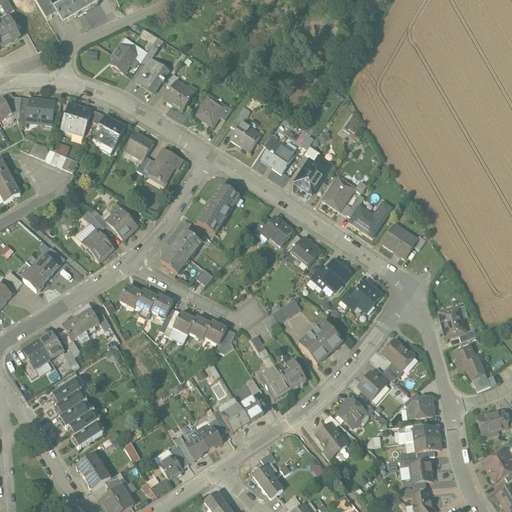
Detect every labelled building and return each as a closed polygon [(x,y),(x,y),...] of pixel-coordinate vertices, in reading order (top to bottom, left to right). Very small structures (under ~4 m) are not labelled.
[(0,3),(5,14),(13,10),(7,0),(3,0),(0,2),(0,3)] [(33,0),(46,21),(57,15),(53,9),(47,0),(33,0)] [(67,0),(53,9),(57,15),(63,26),(99,4),(96,0),(67,0)] [(0,47),(1,49),(20,39),(18,35),(15,29),(14,29),(9,19),(8,19),(9,22),(0,26),(0,47)] [(158,41),(145,32),(141,38),(154,47),(158,41)] [(126,40),(121,48),(136,59),(135,60),(142,65),(148,55),(126,40)] [(136,59),(121,48),(112,60),(115,62),(112,67),(124,76),(135,60),(136,59)] [(148,55),(142,65),(147,68),(151,62),(151,63),(151,62),(152,63),(159,53),(153,48),(148,55)] [(88,51),(86,61),(96,62),(98,53),(88,51)] [(152,63),(151,62),(151,63),(151,62),(147,68),(136,83),(154,96),(169,74),(152,63)] [(174,78),(166,88),(171,92),(177,84),(179,81),(174,78)] [(177,84),(171,92),(164,102),(182,114),(195,97),(177,84)] [(218,105),(209,99),(208,98),(194,118),(203,123),(213,129),(219,120),(225,112),(224,112),(218,108),(219,105),(218,105)] [(10,99),(2,103),(9,115),(8,116),(9,117),(17,112),(19,100),(10,99)] [(0,100),(0,121),(3,120),(2,119),(8,116),(9,115),(2,103),(0,100)] [(19,100),(17,112),(16,124),(23,125),(24,120),(26,101),(19,100)] [(26,100),(26,101),(24,120),(35,121),(34,125),(49,127),(53,103),(26,100)] [(61,121),(64,122),(61,132),(74,136),(74,134),(81,136),(80,138),(81,138),(86,122),(90,112),(67,105),(61,121)] [(232,113),(226,109),(224,112),(225,112),(219,120),(224,124),(232,113)] [(97,114),(90,112),(86,122),(92,124),(97,114)] [(103,117),(97,114),(92,124),(98,127),(103,118),(103,117)] [(239,117),(231,129),(236,133),(242,125),(244,121),(239,117)] [(113,124),(103,118),(98,127),(96,131),(98,132),(93,140),(111,150),(122,130),(112,125),(113,124)] [(260,138),(242,125),(236,133),(230,142),(249,155),(260,138)] [(124,150),(142,160),(143,158),(151,144),(134,134),(124,150)] [(316,140),(320,146),(329,141),(325,134),(316,140)] [(271,138),(263,149),(268,152),(275,143),(275,144),(277,141),(271,138)] [(311,138),(304,147),(308,150),(315,141),(311,138)] [(18,151),(26,155),(31,144),(22,140),(18,151)] [(57,151),(67,156),(71,148),(61,143),(57,151)] [(293,159),(281,151),(283,149),(275,144),(275,143),(268,152),(262,161),(273,168),(272,171),(281,177),(293,159)] [(31,144),(26,155),(31,157),(36,146),(31,144)] [(36,146),(31,157),(37,160),(42,149),(36,146)] [(295,151),(288,146),(283,149),(281,151),(293,159),(294,157),(293,156),(295,151)] [(42,149),(37,160),(42,162),(47,151),(42,149)] [(47,151),(42,162),(47,165),(52,154),(47,151)] [(181,162),(162,151),(153,165),(147,175),(162,184),(172,168),(176,170),(181,162)] [(52,154),(47,165),(53,167),(58,156),(52,154)] [(58,156),(53,167),(59,170),(63,159),(58,156)] [(148,162),(143,158),(142,160),(134,174),(139,177),(142,172),(148,162)] [(304,158),(297,169),(302,173),(309,162),(304,158)] [(63,159),(59,170),(64,172),(69,161),(63,159)] [(314,165),(309,162),(302,173),(293,185),(312,197),(327,174),(326,173),(329,167),(331,169),(332,168),(318,159),(314,165)] [(69,161),(64,172),(70,174),(74,163),(69,161)] [(153,165),(148,162),(142,172),(147,175),(153,165)] [(0,174),(0,190),(11,185),(4,173),(0,174)] [(352,190),(337,180),(322,203),(339,214),(343,208),(341,207),(352,190)] [(11,185),(0,190),(0,202),(2,205),(17,197),(11,185)] [(366,188),(361,185),(356,193),(360,196),(366,188)] [(219,188),(194,225),(210,236),(216,228),(218,230),(232,208),(230,206),(235,198),(219,188)] [(351,210),(346,218),(351,221),(359,209),(364,201),(359,198),(351,210)] [(373,218),(359,209),(351,221),(349,224),(372,240),(391,211),(382,205),(373,218)] [(351,210),(346,207),(341,216),(345,219),(346,218),(351,210)] [(117,211),(103,225),(106,227),(120,243),(135,230),(117,211)] [(103,225),(95,216),(91,220),(93,223),(101,231),(106,227),(103,225)] [(268,225),(259,236),(261,234),(278,248),(278,249),(291,234),(291,233),(290,234),(274,220),(274,219),(268,225)] [(263,221),(254,232),(259,236),(268,225),(263,221)] [(101,231),(93,223),(89,227),(94,233),(96,236),(101,231)] [(417,243),(408,237),(406,240),(392,231),(382,247),(405,262),(413,249),(418,243),(417,243)] [(96,236),(94,233),(79,246),(97,265),(111,252),(96,236)] [(199,246),(183,233),(171,249),(187,261),(199,246)] [(296,238),(287,248),(292,252),(293,252),(292,251),(293,250),(300,242),(296,238)] [(300,242),(293,250),(292,251),(293,252),(292,252),(290,255),(300,264),(302,262),(308,267),(306,269),(307,269),(320,254),(302,240),(300,242)] [(419,240),(417,243),(418,243),(413,249),(419,253),(425,243),(419,240)] [(2,252),(9,259),(15,252),(8,246),(2,252)] [(187,261),(171,249),(158,264),(175,277),(187,261)] [(49,251),(42,259),(55,270),(62,263),(49,251)] [(55,270),(42,259),(37,265),(36,264),(30,270),(44,283),(55,270)] [(324,273),(317,280),(318,281),(320,278),(327,284),(325,286),(335,294),(351,275),(334,261),(324,273)] [(319,269),(311,279),(316,283),(318,281),(317,280),(324,273),(319,269)] [(44,283),(30,270),(24,277),(25,278),(20,283),(33,295),(44,283)] [(211,280),(201,272),(193,281),(203,289),(211,280)] [(19,286),(7,275),(2,280),(14,291),(19,286)] [(14,291),(2,280),(0,282),(0,287),(10,296),(14,291)] [(355,294),(349,301),(351,299),(358,304),(356,307),(366,315),(382,296),(365,282),(355,294)] [(124,290),(117,305),(131,313),(132,310),(139,297),(124,290)] [(350,290),(342,299),(346,302),(347,303),(349,301),(355,294),(350,290)] [(0,291),(0,308),(8,298),(0,291)] [(139,297),(132,310),(139,314),(136,320),(144,323),(148,315),(155,302),(140,294),(139,297)] [(155,302),(148,315),(162,322),(167,312),(170,306),(156,299),(155,302)] [(293,302),(271,317),(278,328),(300,313),(293,302)] [(112,314),(106,303),(100,307),(107,318),(112,314)] [(459,310),(439,316),(445,341),(458,337),(465,335),(459,310)] [(90,316),(97,327),(103,323),(96,312),(90,316)] [(162,322),(160,327),(165,330),(173,314),(167,312),(162,322)] [(87,313),(74,321),(83,336),(97,327),(90,316),(87,313)] [(178,317),(173,314),(165,330),(170,333),(178,317)] [(178,317),(170,333),(185,340),(186,337),(192,324),(178,317)] [(271,317),(260,323),(270,339),(281,332),(278,328),(271,317)] [(74,321),(60,330),(62,333),(69,345),(83,336),(74,321)] [(192,324),(186,337),(200,345),(201,342),(208,329),(194,322),(192,324)] [(103,323),(97,327),(101,334),(108,330),(103,323)] [(224,334),(209,326),(208,329),(201,342),(216,349),(224,334)] [(342,345),(326,326),(319,332),(318,330),(305,342),(306,344),(299,349),(316,368),(328,358),(327,357),(330,354),(331,355),(342,345)] [(167,339),(170,333),(165,330),(162,336),(167,339)] [(465,335),(458,337),(461,346),(476,339),(474,332),(465,335)] [(62,333),(56,337),(63,349),(69,345),(62,333)] [(170,333),(167,339),(181,346),(185,340),(170,333)] [(224,334),(216,349),(213,354),(221,358),(231,352),(228,347),(233,337),(224,333),(224,334)] [(49,337),(36,345),(46,362),(54,358),(55,359),(61,356),(49,337)] [(263,353),(255,339),(249,343),(257,356),(263,353)] [(394,343),(383,356),(392,364),(400,371),(401,370),(408,362),(411,362),(413,359),(413,356),(410,354),(407,355),(394,343)] [(36,345),(21,355),(24,360),(24,361),(27,367),(28,367),(32,373),(33,373),(32,371),(38,367),(39,368),(46,364),(47,364),(46,362),(36,345)] [(470,348),(454,355),(457,363),(455,365),(457,369),(459,368),(461,373),(459,374),(459,375),(462,375),(467,373),(471,383),(473,382),(485,377),(477,359),(475,360),(470,348)] [(67,355),(62,358),(68,369),(73,365),(67,355)] [(292,364),(284,369),(279,373),(276,374),(288,394),(290,393),(295,390),(305,384),(299,376),(296,371),(292,364)] [(392,364),(382,375),(389,381),(393,385),(404,373),(401,370),(400,371),(392,364)] [(32,373),(28,367),(27,367),(21,371),(29,382),(36,378),(32,373)] [(62,378),(58,370),(48,373),(52,382),(62,378)] [(382,375),(376,370),(372,375),(385,386),(389,381),(382,375)] [(276,374),(275,373),(267,378),(266,376),(257,381),(271,404),(288,394),(276,374)] [(371,374),(357,389),(371,402),(385,386),(372,375),(371,374)] [(485,377),(473,382),(477,393),(489,388),(485,377)] [(72,385),(50,400),(56,410),(76,397),(78,395),(72,385)] [(179,391),(177,387),(170,392),(172,396),(179,391)] [(254,389),(249,392),(254,401),(259,398),(254,389)] [(416,395),(403,406),(408,411),(417,402),(421,401),(416,395)] [(56,410),(53,411),(60,421),(80,408),(82,407),(76,397),(56,410)] [(370,408),(358,398),(352,404),(364,415),(370,408)] [(421,401),(417,402),(408,411),(409,421),(433,418),(432,409),(431,409),(430,400),(421,401)] [(348,401),(343,407),(343,410),(337,416),(352,429),(353,428),(356,428),(359,424),(359,421),(365,415),(364,415),(352,404),(348,401)] [(257,410),(252,402),(237,411),(246,426),(261,417),(260,416),(257,410)] [(60,421),(57,423),(63,433),(66,431),(86,418),(80,408),(60,421)] [(237,411),(236,409),(220,418),(219,419),(227,434),(229,437),(246,426),(237,411)] [(227,434),(219,419),(220,418),(217,412),(210,416),(214,422),(223,437),(227,434)] [(499,415),(493,417),(493,416),(487,418),(484,417),(480,418),(478,421),(482,437),(507,430),(503,413),(499,415)] [(86,418),(66,431),(72,441),(92,428),(95,427),(88,417),(86,418)] [(339,426),(330,418),(325,422),(328,427),(330,426),(333,430),(339,426)] [(223,437),(214,422),(206,427),(209,431),(210,431),(216,441),(223,437)] [(428,425),(412,427),(412,429),(410,429),(411,433),(411,435),(413,434),(413,433),(428,430),(428,425)] [(333,430),(330,426),(328,427),(316,437),(332,457),(342,449),(344,449),(346,447),(346,444),(344,442),(343,442),(333,430)] [(72,441),(70,443),(76,453),(99,438),(92,428),(72,441)] [(428,430),(413,433),(413,434),(411,435),(411,433),(405,434),(406,445),(415,444),(415,443),(439,440),(437,429),(428,430)] [(209,431),(196,440),(204,454),(211,449),(212,451),(219,446),(216,441),(210,431),(209,431)] [(498,435),(483,439),(484,444),(490,445),(496,444),(500,440),(498,435)] [(371,437),(371,447),(382,446),(382,437),(371,437)] [(192,464),(182,448),(183,448),(178,440),(171,445),(174,450),(185,468),(192,464)] [(183,448),(182,448),(192,464),(199,459),(198,458),(204,454),(196,440),(183,448)] [(439,440),(415,443),(415,444),(416,454),(434,452),(440,451),(439,440)] [(130,445),(124,449),(133,463),(139,459),(130,445)] [(505,446),(495,452),(498,457),(506,452),(508,451),(505,446)] [(185,468),(174,450),(167,455),(170,460),(179,473),(186,469),(185,468)] [(434,452),(416,454),(417,460),(434,458),(434,452)] [(498,457),(483,466),(489,477),(489,478),(492,484),(494,485),(504,479),(511,473),(511,462),(506,452),(498,457)] [(270,456),(260,463),(265,469),(265,470),(275,463),(270,456)] [(107,483),(91,458),(73,469),(89,495),(102,487),(107,483)] [(170,460),(156,469),(165,484),(180,475),(179,473),(170,460)] [(417,460),(400,463),(400,469),(409,468),(409,467),(418,466),(417,460)] [(418,466),(409,467),(409,468),(411,478),(412,485),(425,483),(432,483),(430,473),(432,473),(432,472),(430,472),(429,466),(431,466),(431,465),(418,466)] [(402,479),(411,478),(409,468),(400,469),(402,479)] [(265,469),(253,478),(261,490),(273,481),(265,470),(265,469)] [(107,483),(102,487),(105,492),(117,485),(113,479),(107,483)] [(273,481),(261,490),(270,502),(282,493),(273,481)] [(117,485),(105,492),(108,497),(116,492),(117,493),(120,490),(117,485)] [(510,511),(511,511),(511,487),(508,490),(496,497),(505,511),(510,511)] [(413,491),(404,492),(405,499),(413,498),(413,497),(420,496),(419,491),(419,490),(413,491)] [(100,511),(105,511),(122,501),(117,493),(116,492),(108,497),(96,506),(100,511)] [(420,496),(413,497),(413,498),(415,511),(414,511),(432,511),(431,509),(428,502),(427,495),(420,496)] [(216,497),(204,505),(209,511),(219,511),(225,508),(216,497)] [(294,499),(283,508),(286,511),(291,511),(299,506),(294,499)] [(388,507),(391,511),(400,504),(397,500),(388,507)] [(122,501),(105,511),(125,511),(128,510),(122,501)]
